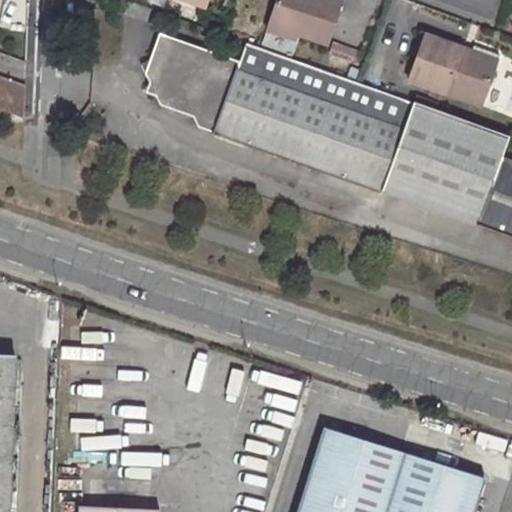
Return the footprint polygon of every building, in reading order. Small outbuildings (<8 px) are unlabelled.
[(181,0),(206,9),(208,0),(181,0)] [(276,0),(268,25),(296,35),(327,45),(341,3),(332,0),(276,0)] [(124,14),(146,22),(150,11),(128,3),(124,14)] [(266,30),(294,39),(296,35),(268,25),(266,30)] [(197,128),(475,227),(511,240),(511,167),(499,163),(508,138),(245,45),(238,63),(159,34),(150,61),(139,67),(148,85),(158,88),(155,97),(160,107),(193,119),(197,128)] [(494,68),(458,55),(461,48),(425,35),(409,81),(479,107),(494,68)] [(469,52),(461,48),(458,55),(494,68),(496,61),(498,56),(472,46),(469,52)] [(25,91),(0,81),(0,112),(24,121),(25,91)] [(148,85),(146,94),(155,97),(158,88),(148,85)] [(0,354),(0,511),(8,511),(16,356),(0,354)] [(296,511),(473,511),(484,479),(322,428),(296,511)]
